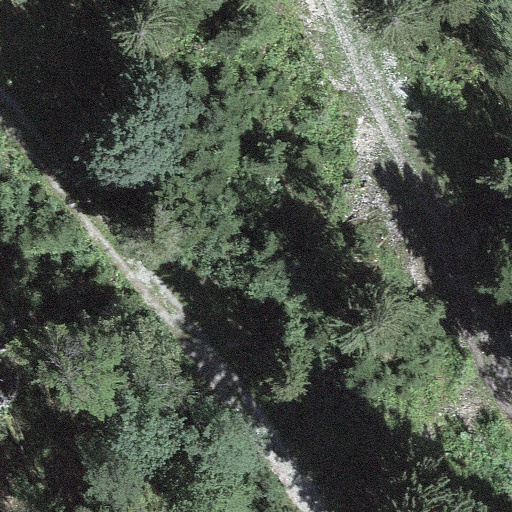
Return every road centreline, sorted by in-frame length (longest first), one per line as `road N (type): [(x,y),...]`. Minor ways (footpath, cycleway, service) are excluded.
road 1 (track): [(0,100),(222,349),(316,511)]
road 2 (track): [(511,309),(383,91),(344,0)]
